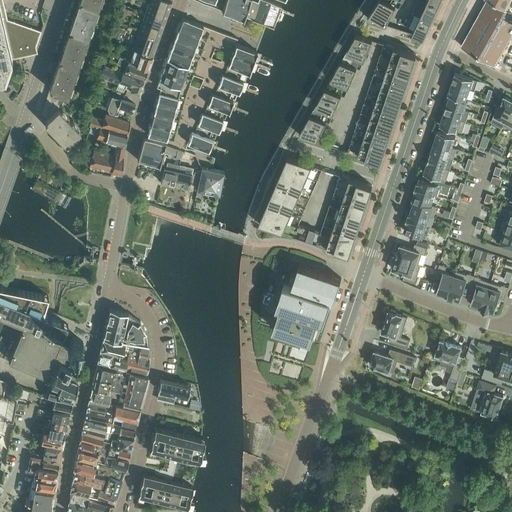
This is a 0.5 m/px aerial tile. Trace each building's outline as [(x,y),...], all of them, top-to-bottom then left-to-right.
[(93,21),(98,6),(80,0),(75,15),(93,21)] [(168,0),(150,0),(150,3),(169,10),(172,1),(168,0)] [(245,13),(273,23),(281,2),(274,0),(225,0),(222,10),(243,18),(245,13)] [(396,6),(383,0),(379,0),(367,18),(386,25),(396,6)] [(511,0),(487,0),(462,46),(495,64),(511,33),(511,0)] [(437,7),(427,2),(421,16),(431,21),(437,7)] [(166,19),(169,10),(150,3),(146,12),(166,19)] [(36,46),(41,31),(7,19),(5,8),(3,9),(0,9),(0,6),(0,84),(3,84),(2,82),(5,82),(11,62),(11,59),(12,59),(16,58),(20,57),(38,52),(36,46)] [(146,12),(143,21),(162,28),(166,19),(146,12)] [(75,15),(70,29),(88,35),(93,21),(75,15)] [(412,33),(424,37),(431,21),(421,16),(412,33)] [(203,25),(182,17),(178,28),(199,36),(203,25)] [(162,28),(143,21),(140,30),(159,37),(162,28)] [(174,38),(195,46),(199,36),(178,28),(174,38)] [(83,50),(88,35),(70,29),(65,44),(83,50)] [(140,30),(137,39),(156,46),(159,37),(140,30)] [(373,40),(356,34),(341,61),(351,65),(355,56),(364,60),(373,40)] [(174,38),(170,48),(192,56),(195,46),(174,38)] [(156,46),(137,39),(134,48),(153,56),(156,46)] [(253,62),(257,51),(236,43),(232,54),(253,62)] [(65,44),(60,59),(78,65),(83,50),(65,44)] [(417,55),(384,44),(380,54),(391,58),(391,57),(413,65),(417,55)] [(132,47),(127,60),(148,69),(153,56),(134,48),(132,47)] [(188,66),(192,56),(170,48),(167,58),(188,66)] [(228,64),(243,69),(243,70),(249,72),(253,62),(232,54),(228,64)] [(145,79),(148,69),(127,60),(120,57),(117,64),(127,68),(125,71),(145,79)] [(391,57),(391,58),(388,67),(410,75),(413,65),(391,57)] [(167,58),(163,68),(184,76),(188,66),(167,58)] [(60,59),(55,74),(72,80),(78,65),(60,59)] [(357,68),(351,65),(341,61),(329,82),(330,82),(331,80),(349,87),(357,68)] [(240,79),(243,70),(243,69),(228,64),(224,73),(222,72),(218,83),(233,89),(239,92),(243,80),(240,79)] [(125,87),(139,94),(144,81),(104,65),(100,75),(119,83),(120,81),(127,83),(125,87)] [(410,75),(388,67),(384,77),(407,84),(410,75)] [(181,86),(184,76),(163,68),(156,86),(160,87),(159,92),(178,97),(181,86)] [(452,83),(470,89),(474,91),(478,80),(473,79),(473,78),(455,72),(452,83)] [(67,95),(72,80),(55,74),(50,89),(62,93),(67,95)] [(407,84),(384,77),(381,86),(404,94),(407,84)] [(208,102),(223,108),(223,109),(229,111),(233,100),(229,98),(233,89),(218,83),(214,93),(212,92),(208,102)] [(448,93),(468,100),(468,99),(466,99),(470,89),(452,83),(448,93)] [(404,94),(381,86),(378,96),(400,104),(404,94)] [(342,95),(327,88),(326,87),(310,115),(320,119),(324,110),(334,114),(342,95)] [(50,89),(48,95),(60,99),(62,93),(50,89)] [(156,102),(175,108),(178,97),(159,92),(156,102)] [(468,100),(448,93),(448,94),(450,94),(448,99),(446,98),(445,102),(447,103),(447,104),(465,110),(468,100)] [(48,95),(46,100),(59,105),(60,99),(48,95)] [(120,106),(133,111),(135,105),(121,99),(120,99),(112,96),(107,107),(109,110),(117,114),(120,106)] [(400,104),(378,96),(375,106),(397,113),(400,104)] [(505,121),(511,108),(511,100),(504,96),(498,108),(496,108),(494,112),(495,113),(494,115),(505,121)] [(46,100),(44,106),(55,110),(58,108),(59,105),(46,100)] [(153,113),(173,118),(175,108),(156,102),(153,113)] [(219,118),(223,109),(223,108),(208,102),(204,112),(202,111),(198,122),(213,127),(213,128),(219,130),(223,119),(219,118)] [(443,114),(466,122),(466,121),(461,120),(465,110),(447,104),(443,114)] [(41,113),(47,118),(55,110),(44,106),(41,113)] [(397,113),(375,106),(371,115),(394,123),(397,113)] [(45,121),(56,132),(69,119),(58,108),(55,110),(47,118),(45,121)] [(511,108),(505,121),(503,125),(511,129),(511,108)] [(116,129),(127,133),(130,122),(106,112),(103,120),(92,116),(90,124),(91,125),(89,131),(98,134),(100,125),(116,130),(116,129)] [(150,123),(170,129),(173,118),(153,113),(150,123)] [(466,122),(443,114),(440,125),(462,133),(466,122)] [(326,121),(320,119),(310,115),(299,135),(318,141),(326,121)] [(394,123),(371,115),(368,125),(391,133),(394,123)] [(56,132),(67,143),(80,130),(69,119),(56,132)] [(187,141),(209,149),(213,138),(209,137),(213,128),(213,127),(198,122),(194,131),(192,130),(187,141)] [(150,123),(148,134),(167,140),(170,129),(150,123)] [(97,137),(125,146),(127,133),(116,129),(116,130),(100,125),(98,134),(97,137)] [(391,133),(368,125),(365,135),(387,142),(391,133)] [(457,149),(452,147),(456,137),(438,131),(437,133),(435,132),(434,136),(436,137),(434,142),(457,149)] [(365,135),(362,144),(384,152),(387,142),(365,135)] [(143,138),(137,160),(160,166),(166,144),(143,138)] [(362,144),(352,140),(348,151),(381,162),(384,152),(362,144)] [(81,142),(73,149),(76,152),(83,145),(81,142)] [(457,149),(434,142),(431,152),(453,159),(457,149)] [(490,150),(502,156),(505,149),(494,143),(490,150)] [(122,175),(125,147),(117,145),(114,153),(116,153),(116,155),(94,149),(89,166),(122,175)] [(427,162),(450,170),(450,169),(445,168),(448,158),(453,160),(453,159),(431,152),(427,162)] [(323,169),(288,157),(284,167),(308,175),(308,176),(319,180),(323,169)] [(450,170),(427,162),(424,173),(446,180),(450,170)] [(178,170),(164,167),(161,182),(175,185),(178,170)] [(198,183),(197,190),(219,194),(224,172),(202,167),(201,169),(198,183)] [(308,175),(284,167),(280,177),(304,185),(308,176),(308,175)] [(192,181),(198,183),(201,169),(194,172),(192,181)] [(192,173),(178,170),(175,185),(189,188),(192,173)] [(373,186),(340,175),(336,186),(347,189),(347,188),(369,196),(373,186)] [(61,190),(35,177),(31,186),(56,199),(61,190)] [(304,185),(280,177),(276,186),(300,194),(304,185)] [(439,196),(442,186),(420,178),(418,183),(416,182),(414,188),(439,196)] [(300,194),(276,186),(271,195),(296,204),(300,194)] [(369,196),(347,188),(347,189),(344,198),(366,206),(369,196)] [(439,196),(414,188),(414,189),(416,189),(413,199),(437,207),(431,204),(434,195),(438,197),(439,196)] [(296,204),(271,195),(267,205),(292,213),(296,204)] [(366,206),(344,198),(340,208),(363,215),(366,206)] [(437,207),(413,199),(413,200),(415,200),(413,205),(411,204),(410,209),(411,209),(411,210),(434,217),(437,207)] [(292,213),(267,205),(263,214),(288,222),(292,213)] [(363,215),(340,208),(337,217),(360,225),(363,215)] [(503,219),(511,222),(511,209),(507,208),(503,219)] [(406,220),(430,228),(430,227),(426,226),(429,216),(434,218),(434,217),(411,210),(410,214),(408,214),(406,220)] [(288,222),(263,214),(259,224),(306,240),(310,228),(299,224),(299,225),(288,222)] [(360,225),(337,217),(334,227),(356,235),(360,225)] [(500,230),(511,234),(511,222),(503,219),(503,220),(508,221),(504,231),(500,230)] [(430,228),(406,220),(408,221),(404,231),(427,238),(430,228)] [(334,227),(331,236),(331,237),(353,244),(356,235),(334,227)] [(350,254),(353,244),(331,237),(331,236),(321,233),(321,231),(310,228),(306,240),(350,254)] [(511,234),(500,230),(496,242),(511,246),(511,234)] [(400,245),(396,257),(421,265),(421,264),(419,264),(422,254),(426,255),(428,248),(415,244),(413,249),(400,245)] [(474,258),(486,262),(489,251),(477,248),(474,258)] [(334,301),(342,278),(299,264),(285,259),(274,256),(260,297),(260,322),(274,327),(312,340),(320,342),(331,311),(328,310),(331,300),(334,301)] [(421,265),(396,257),(396,258),(394,257),(393,262),(394,263),(392,269),(405,273),(403,279),(416,283),(419,276),(417,275),(421,265)] [(447,297),(448,298),(457,271),(456,271),(455,276),(445,272),(447,266),(440,264),(435,277),(441,279),(437,292),(438,292),(437,294),(442,296),(442,294),(448,296),(447,297)] [(448,298),(453,299),(454,298),(460,300),(465,287),(470,289),(474,276),(468,273),(467,275),(457,271),(448,298)] [(481,309),(482,309),(491,282),(480,279),(481,278),(474,276),(470,289),(475,290),(471,303),(472,304),(471,305),(476,307),(476,305),(482,307),(481,309)] [(482,309),(488,312),(489,309),(494,311),(499,298),(504,300),(509,287),(502,285),(501,286),(491,282),(482,309)] [(4,314),(24,323),(62,339),(68,324),(44,314),(48,296),(0,286),(0,312),(1,313),(4,314)] [(110,308),(106,323),(124,327),(128,312),(110,308)] [(401,337),(408,317),(396,313),(396,311),(391,310),(391,311),(389,311),(382,331),(392,335),(390,341),(408,347),(410,340),(401,337)] [(128,312),(124,327),(121,339),(143,326),(140,320),(139,321),(128,313),(128,312)] [(71,366),(78,352),(68,347),(69,344),(61,341),(62,339),(24,323),(9,359),(47,375),(49,370),(55,373),(50,381),(60,384),(59,387),(75,393),(80,371),(71,366)] [(106,323),(103,338),(121,342),(121,339),(124,327),(106,323)] [(147,331),(143,326),(121,339),(121,342),(124,343),(124,342),(148,346),(148,345),(149,344),(148,344),(146,331),(147,331)] [(73,336),(69,344),(68,347),(78,352),(83,342),(73,336)] [(121,342),(103,338),(100,349),(127,355),(127,359),(125,367),(147,373),(150,360),(149,346),(148,346),(124,342),(124,343),(121,342)] [(462,346),(441,339),(434,358),(454,365),(450,378),(458,381),(466,358),(458,356),(462,346)] [(477,347),(500,354),(502,347),(480,341),(477,347)] [(413,366),(416,357),(390,348),(388,355),(377,351),(375,357),(373,356),(370,364),(393,372),(397,361),(413,366)] [(127,355),(100,349),(97,361),(125,367),(127,359),(127,355)] [(485,369),(483,377),(502,383),(504,376),(511,378),(511,353),(502,350),(495,372),(485,369)] [(126,370),(116,368),(97,364),(92,386),(112,390),(121,392),(124,382),(126,370)] [(146,386),(148,377),(149,375),(126,370),(124,382),(146,386)] [(416,375),(413,385),(421,387),(423,377),(416,375)] [(0,486),(1,485),(3,481),(0,479),(0,433),(2,434),(5,421),(13,423),(18,399),(3,396),(6,381),(0,378),(0,486)] [(160,379),(157,389),(187,396),(190,385),(160,379)] [(494,392),(496,385),(480,379),(477,388),(484,390),(477,410),(483,412),(483,413),(488,415),(489,414),(496,416),(503,395),(494,392)] [(146,386),(124,382),(121,392),(122,393),(122,396),(120,396),(120,398),(121,399),(141,403),(146,386)] [(122,393),(121,392),(112,390),(92,386),(91,393),(100,395),(100,394),(110,396),(120,398),(120,396),(122,396),(122,393)] [(73,401),(75,393),(59,387),(59,388),(58,390),(48,388),(47,394),(73,401)] [(20,398),(28,399),(30,390),(22,388),(20,398)] [(120,398),(110,396),(100,394),(100,395),(91,393),(89,400),(114,404),(120,405),(121,399),(120,398)] [(71,411),(73,401),(47,394),(46,396),(55,398),(52,406),(71,411)] [(121,399),(120,405),(140,409),(141,403),(121,399)] [(111,415),(113,407),(114,404),(89,400),(87,410),(111,415)] [(140,409),(120,405),(114,404),(113,407),(111,415),(113,416),(117,416),(137,421),(140,409)] [(52,418),(68,421),(70,413),(54,410),(52,418)] [(117,416),(113,416),(111,415),(87,410),(85,417),(115,423),(117,416)] [(135,428),(137,421),(117,416),(115,423),(135,428)] [(135,428),(115,423),(85,417),(83,424),(111,430),(119,431),(134,434),(135,428)] [(52,418),(50,425),(51,425),(66,429),(68,421),(52,418)] [(46,441),(62,446),(64,437),(53,435),(49,430),(51,425),(50,425),(45,424),(41,440),(46,441)] [(119,431),(111,430),(83,424),(82,430),(112,437),(117,439),(119,431)] [(64,437),(66,429),(51,425),(49,430),(53,435),(64,437)] [(205,438),(155,426),(150,448),(200,460),(205,438)] [(106,453),(108,454),(110,447),(111,444),(110,444),(112,437),(82,430),(80,439),(98,444),(96,451),(106,453)] [(110,444),(111,444),(131,449),(134,434),(119,431),(117,439),(112,437),(110,444)] [(98,444),(80,439),(78,446),(96,451),(98,444)] [(29,452),(28,455),(31,456),(35,457),(34,460),(36,460),(36,459),(39,460),(39,458),(60,462),(62,446),(46,441),(43,455),(29,452)] [(108,454),(129,459),(131,449),(111,444),(110,447),(108,454)] [(106,453),(96,451),(78,446),(76,455),(76,456),(103,463),(104,462),(105,458),(106,453)] [(106,453),(105,458),(104,462),(126,468),(129,459),(108,454),(106,453)] [(28,469),(37,471),(36,475),(40,476),(57,479),(58,470),(40,467),(41,461),(39,460),(36,459),(36,460),(34,460),(35,457),(31,456),(28,469)] [(100,469),(99,472),(109,475),(110,474),(122,478),(125,469),(103,463),(76,456),(74,467),(76,467),(96,473),(98,468),(100,469)] [(40,467),(58,470),(60,462),(39,458),(39,460),(41,461),(40,467)] [(107,476),(96,473),(76,467),(73,478),(92,483),(103,488),(107,476)] [(110,474),(109,475),(104,489),(117,494),(122,478),(110,474)] [(188,508),(193,486),(143,474),(138,495),(188,508)] [(35,475),(33,482),(36,484),(35,485),(55,489),(57,479),(40,476),(36,475),(35,475)] [(104,489),(103,488),(92,483),(73,478),(71,490),(98,497),(98,498),(99,498),(99,497),(115,502),(117,494),(104,489)] [(36,484),(33,482),(32,481),(32,482),(30,495),(53,499),(55,489),(35,485),(36,484)] [(103,501),(97,499),(98,498),(98,497),(71,490),(69,501),(90,506),(103,509),(105,501),(103,501)] [(28,504),(30,505),(51,511),(53,499),(30,495),(28,504)] [(102,511),(103,509),(90,506),(69,501),(67,511),(72,511),(102,511)] [(105,501),(103,509),(102,511),(112,511),(114,503),(105,501)]
